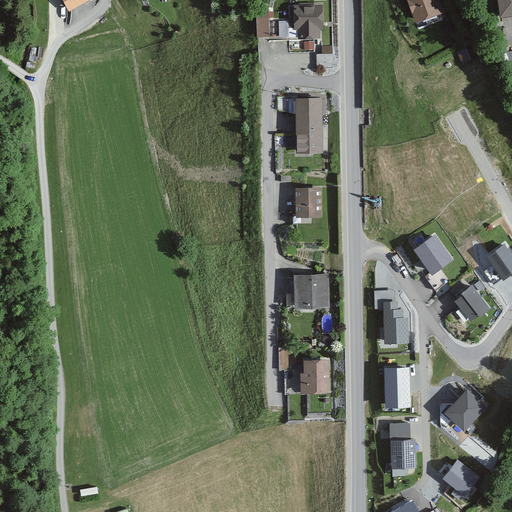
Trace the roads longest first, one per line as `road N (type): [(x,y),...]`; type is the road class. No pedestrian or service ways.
road 1 (unclassified): [(40,87),(66,511)]
road 2 (residential): [(351,83),(279,81),(266,100),(273,397)]
road 3 (tertiary): [(358,511),(355,244)]
road 4 (residential): [(426,465),(421,312),(392,263),(355,244)]
road 5 (tertiary): [(355,244),(351,83)]
